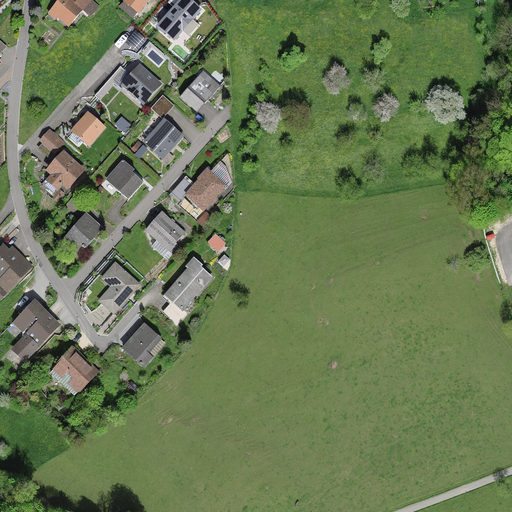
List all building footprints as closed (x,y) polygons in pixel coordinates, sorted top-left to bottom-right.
[(98,8),(88,0),(77,0),(80,3),(77,6),(69,0),(68,0),(69,0),(68,0),(59,0),(50,11),(68,27),(82,12),(89,18),(98,8)] [(141,8),(146,0),(126,0),(124,3),(118,7),(117,6),(114,9),(126,19),(129,16),(132,19),(137,13),(141,8)] [(201,9),(190,0),(179,0),(158,24),(174,39),(201,9)] [(131,78),(120,67),(109,79),(121,90),(124,87),(129,91),(127,94),(134,100),(137,98),(143,103),(158,86),(139,69),(131,78)] [(179,99),(196,114),(219,88),(202,73),(179,99)] [(163,97),(151,109),(162,119),(174,107),(163,97)] [(103,129),(87,115),(72,133),(87,146),(103,129)] [(121,118),(115,125),(124,133),(131,126),(121,118)] [(174,144),(175,144),(181,137),(164,122),(146,142),(145,142),(144,144),(161,160),(163,158),(162,158),(166,154),(166,153),(175,144),(174,144)] [(60,146),(50,137),(44,144),(52,151),(56,151),(60,146)] [(81,172),(63,155),(48,172),(53,176),(48,182),(56,189),(61,184),(66,189),(81,172)] [(129,172),(131,169),(122,161),(107,178),(118,188),(116,191),(127,201),(142,184),(129,172)] [(210,174),(207,172),(185,196),(202,211),(224,187),(226,188),(229,184),(229,181),(226,173),(218,165),(210,174)] [(183,234),(160,214),(145,231),(158,242),(160,240),(170,249),(183,234)] [(64,243),(78,256),(101,230),(84,215),(77,224),(79,226),(64,243)] [(206,223),(205,222),(209,217),(206,215),(204,216),(197,222),(202,227),(206,223)] [(211,246),(216,251),(223,244),(217,239),(211,246)] [(0,298),(28,270),(18,261),(21,259),(12,250),(8,254),(2,248),(0,250),(0,272),(3,276),(0,279),(0,298)] [(177,287),(167,298),(173,304),(164,315),(176,326),(186,314),(181,310),(209,278),(197,268),(197,265),(195,263),(191,263),(189,266),(189,269),(175,285),(177,287)] [(99,302),(113,314),(138,286),(114,265),(106,274),(115,283),(99,302)] [(24,362),(59,326),(35,302),(14,324),(26,336),(12,350),(24,362)] [(159,339),(144,326),(123,350),(142,368),(163,344),(159,340),(159,339)] [(79,391),(94,375),(70,351),(54,368),(55,368),(50,374),(73,396),(78,391),(79,391)]
